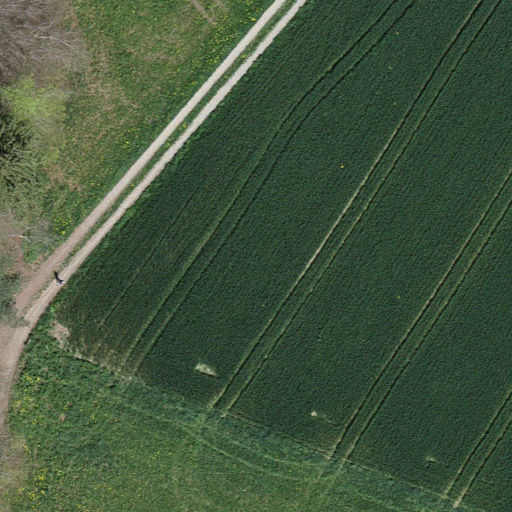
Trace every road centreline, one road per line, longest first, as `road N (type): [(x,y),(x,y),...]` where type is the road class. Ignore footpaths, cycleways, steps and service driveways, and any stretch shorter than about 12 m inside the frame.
road 1 (track): [(287,0),(52,275),(0,370)]
road 2 (track): [(17,0),(23,103),(0,329)]
